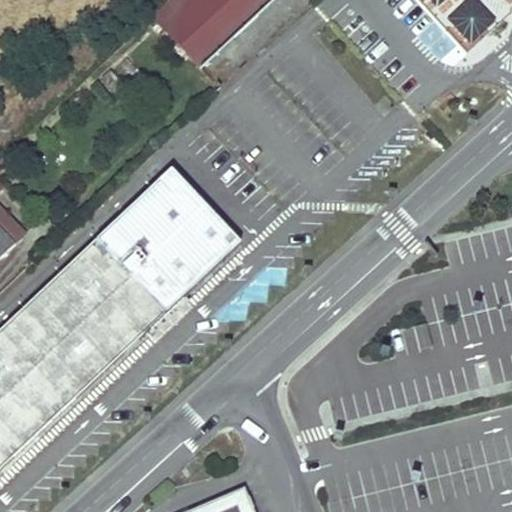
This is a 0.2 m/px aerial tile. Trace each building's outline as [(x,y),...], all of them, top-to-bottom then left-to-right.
[(167,0),(151,16),(196,66),(267,0),(167,0)] [(455,46),(493,13),(481,0),(456,0),(432,21),(455,46)] [(437,61),(451,50),(430,24),(416,35),(437,61)] [(0,471),(1,471),(21,460),(36,438),(44,430),(142,338),(168,323),(184,300),(238,249),(169,175),(0,331),(0,471)] [(0,237),(10,249),(23,237),(0,213),(0,193),(3,190),(0,186),(0,237)] [(0,258),(10,249),(0,237),(0,258)] [(240,511),(236,501),(210,511),(240,511)]
